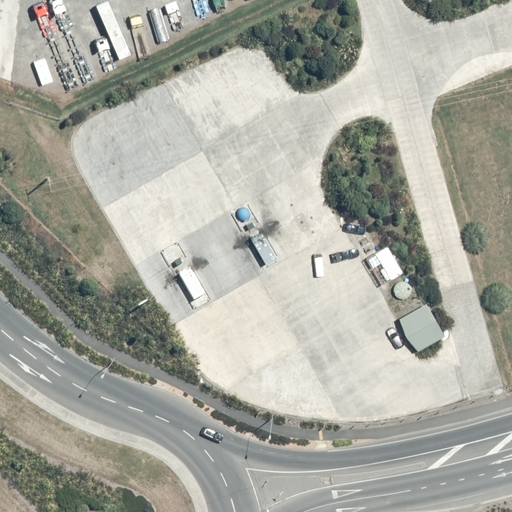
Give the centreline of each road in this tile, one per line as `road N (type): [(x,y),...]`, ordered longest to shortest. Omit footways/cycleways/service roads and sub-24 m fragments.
road 1 (tertiary): [(188,433),(286,461),(489,446)]
road 2 (secondary): [(0,326),(80,388),(188,433)]
road 3 (tertiary): [(489,446),(428,486),(318,511)]
